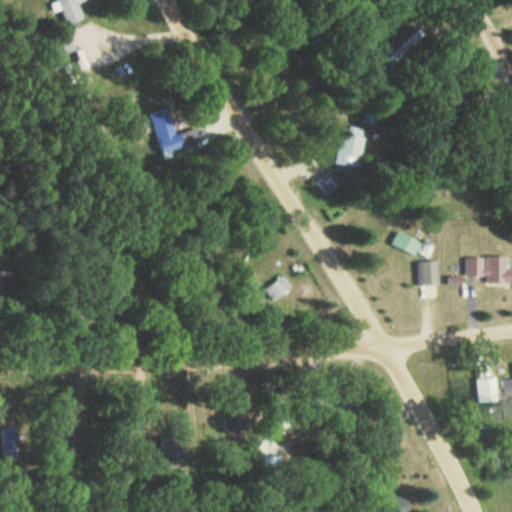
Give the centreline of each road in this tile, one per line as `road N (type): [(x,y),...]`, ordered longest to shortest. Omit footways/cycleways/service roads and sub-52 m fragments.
road 1 (residential): [(477,511),(441,432),(170,0)]
road 2 (residential): [(511,331),(386,349),(0,363)]
